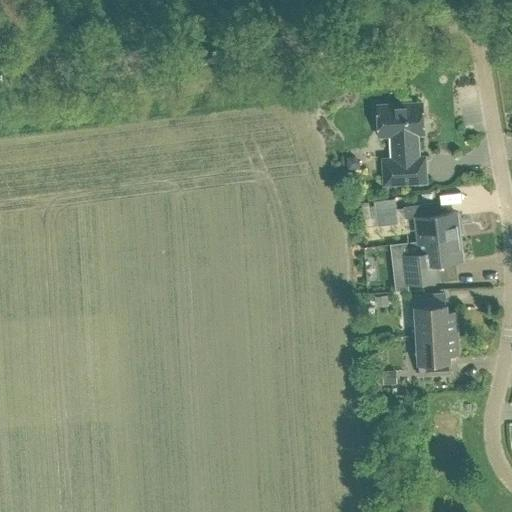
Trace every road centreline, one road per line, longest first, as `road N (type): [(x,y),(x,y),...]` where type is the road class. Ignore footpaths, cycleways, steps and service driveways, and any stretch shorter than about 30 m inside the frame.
road 1 (tertiary): [(0,80),(475,20)]
road 2 (residential): [(511,257),(475,20)]
road 3 (residential): [(511,485),(490,427),(511,297)]
